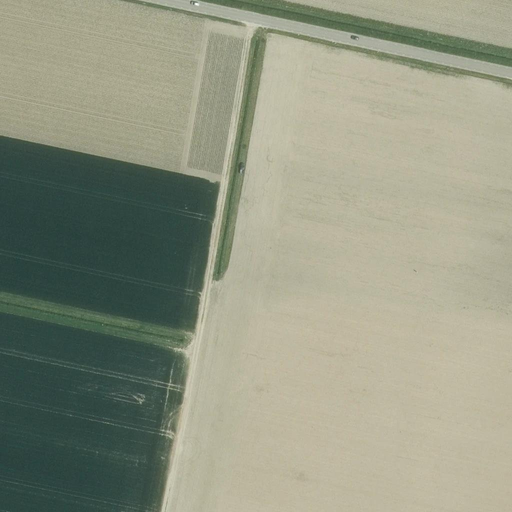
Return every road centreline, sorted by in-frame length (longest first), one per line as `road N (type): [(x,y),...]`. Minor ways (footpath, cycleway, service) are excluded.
road 1 (track): [(165,511),(252,19)]
road 2 (unclassified): [(511,74),(162,0)]
road 3 (track): [(208,280),(222,282),(266,21)]
